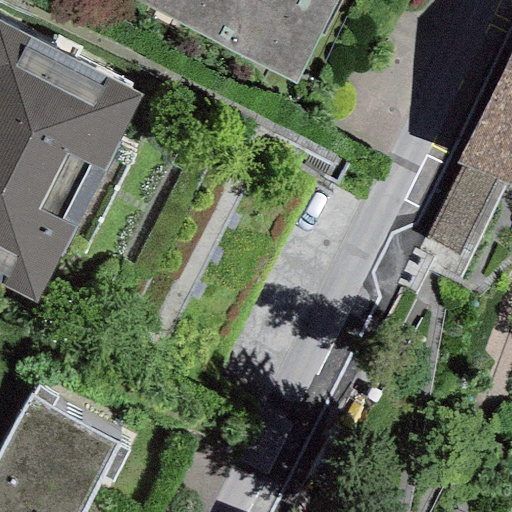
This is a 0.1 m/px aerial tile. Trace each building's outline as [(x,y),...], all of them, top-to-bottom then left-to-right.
[(131,0),(291,84),(335,0),(131,0)] [(0,285),(36,303),(65,247),(84,257),(135,155),(115,142),(142,95),(0,21),(0,285)] [(511,42),(458,163),(461,164),(493,178),(511,186),(511,42)] [(454,254),(493,178),(461,164),(424,235),(454,254)] [(32,397),(30,395),(0,452),(0,511),(82,511),(102,477),(112,482),(128,452),(117,446),(119,443),(51,407),(56,397),(38,387),(32,397)]
